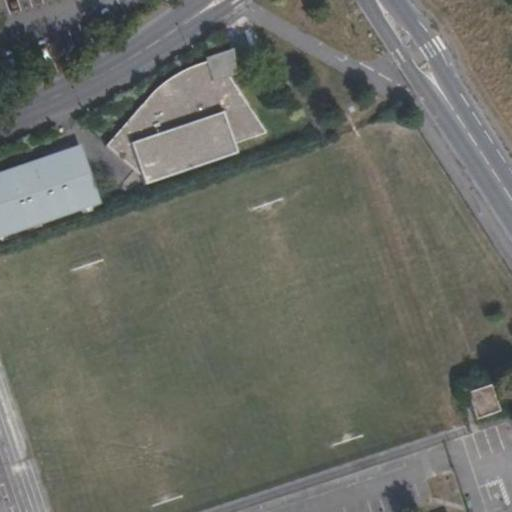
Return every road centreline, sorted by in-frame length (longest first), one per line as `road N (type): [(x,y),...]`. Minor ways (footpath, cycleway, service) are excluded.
road 1 (residential): [(0,119),(159,41),(217,0)]
road 2 (residential): [(376,0),(511,202)]
